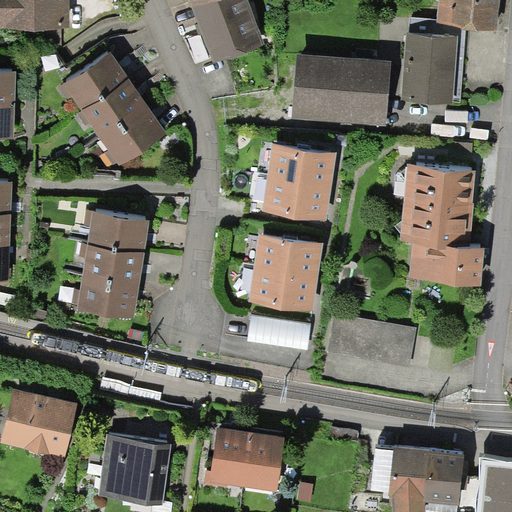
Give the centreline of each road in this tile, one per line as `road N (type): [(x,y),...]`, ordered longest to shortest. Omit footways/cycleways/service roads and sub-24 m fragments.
road 1 (residential): [(188,314),(205,159),(198,115),(156,0)]
road 2 (residential): [(511,436),(497,436),(486,384),(511,145)]
